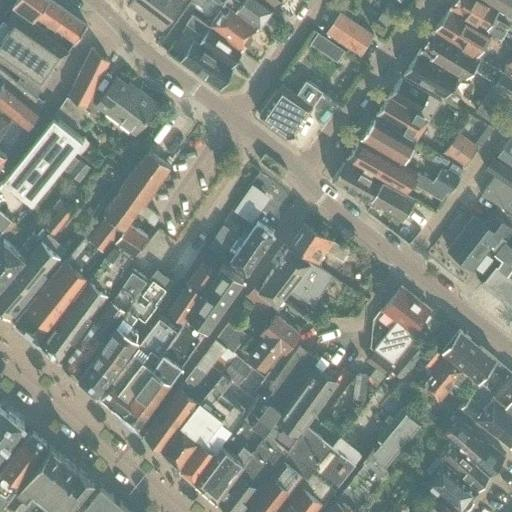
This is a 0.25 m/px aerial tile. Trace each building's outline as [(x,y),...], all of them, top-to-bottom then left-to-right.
[(86,24),(52,0),(17,0),(75,40),(86,24)] [(131,0),(129,3),(162,27),(181,0),(131,0)] [(272,5),(264,0),(231,0),(229,4),(258,26),(272,5)] [(498,9),(482,0),(454,0),(450,6),(489,29),(487,32),(491,35),(490,36),(499,41),(508,25),(494,16),(498,9)] [(482,0),(498,9),(511,17),(511,2),(510,2),(511,0),(482,0)] [(209,24),(241,49),(257,27),(230,6),(224,13),(220,10),(209,24)] [(434,28),(477,55),(490,36),(491,35),(487,32),(447,10),(434,28)] [(36,96),(42,88),(68,50),(12,11),(0,28),(0,58),(21,73),(16,79),(36,96)] [(373,33),(340,11),(326,31),(359,54),(373,33)] [(201,33),(207,25),(192,14),(186,22),(201,33)] [(219,35),(208,28),(198,43),(194,40),(181,61),(220,88),(233,67),(231,66),(242,51),(219,35)] [(434,28),(419,50),(443,65),(465,79),(473,68),(494,82),(502,70),(477,55),(434,28)] [(322,34),(314,46),(338,64),(347,53),(322,34)] [(67,95),(85,107),(102,73),(109,60),(92,47),(67,95)] [(443,65),(419,50),(403,73),(431,88),(449,98),(462,77),(458,74),(443,65)] [(511,53),(502,70),(511,76),(511,53)] [(0,110),(12,119),(24,128),(43,102),(36,96),(16,79),(0,66),(0,110)] [(492,86),(511,98),(511,76),(502,70),(492,86)] [(102,73),(85,108),(89,111),(88,113),(100,121),(106,111),(134,132),(157,102),(139,88),(137,91),(116,76),(113,81),(102,73)] [(401,76),(389,94),(406,104),(420,112),(428,116),(429,117),(430,118),(441,99),(401,76)] [(295,93),(280,83),(259,115),(286,133),(286,134),(294,133),(294,132),(312,105),(322,90),(305,78),(295,93)] [(511,99),(511,98),(492,86),(482,103),(502,115),(511,99)] [(416,138),(429,117),(428,116),(420,112),(406,104),(389,94),(375,114),(416,138)] [(67,96),(56,112),(78,127),(88,113),(89,111),(85,108),(67,96)] [(0,135),(11,119),(0,111),(0,135)] [(0,210),(70,125),(59,115),(41,138),(37,135),(2,179),(0,181),(0,210)] [(416,140),(374,116),(360,137),(402,161),(416,140)] [(70,125),(0,210),(0,236),(83,135),(70,125)] [(477,145),(458,131),(443,152),(463,166),(477,145)] [(511,135),(495,158),(511,170),(511,135)] [(345,158),(404,192),(410,182),(438,197),(444,186),(359,137),(345,158)] [(115,238),(127,221),(170,164),(149,149),(120,188),(120,189),(103,211),(107,213),(89,237),(107,251),(115,238)] [(450,190),(457,180),(460,176),(457,175),(463,167),(435,150),(430,160),(439,166),(431,179),(444,186),(450,190)] [(485,167),(494,173),(511,185),(511,183),(511,170),(492,156),(485,167)] [(404,192),(345,158),(331,179),(372,204),(368,210),(379,218),(380,217),(379,216),(385,207),(403,218),(414,197),(404,192)] [(511,197),(511,185),(494,173),(487,183),(511,199),(511,197)] [(235,206),(245,213),(262,190),(252,183),(235,206)] [(504,209),(511,199),(487,183),(480,193),(504,209)] [(75,208),(66,201),(45,226),(54,233),(75,208)] [(448,248),(473,268),(490,246),(496,251),(511,230),(511,227),(492,212),(484,223),(473,215),(448,248)] [(228,259),(246,271),(273,232),(256,220),(243,238),(238,234),(228,247),(234,251),(228,259)] [(147,234),(127,221),(115,238),(136,252),(147,234)] [(342,258),(347,249),(332,239),(304,222),(290,243),(317,261),(325,249),(342,258)] [(0,308),(9,316),(66,247),(43,228),(38,234),(23,253),(0,281),(0,308)] [(18,249),(3,234),(0,237),(0,281),(23,253),(38,234),(33,231),(18,249)] [(105,254),(83,237),(14,322),(38,343),(50,327),(105,254)] [(50,327),(51,327),(38,344),(59,361),(108,294),(136,252),(115,238),(107,251),(105,254),(50,327)] [(274,266),(258,288),(253,285),(245,296),(264,310),(272,300),(277,303),(288,287),(313,304),(331,274),(288,246),(274,266)] [(511,269),(511,246),(511,247),(498,267),(509,274),(511,269)] [(217,269),(202,259),(167,309),(182,319),(217,269)] [(245,273),(228,261),(195,309),(197,310),(212,320),(242,276),(245,273)] [(62,363),(77,375),(134,297),(138,292),(148,278),(131,266),(111,295),(90,324),(62,363)] [(481,285),(490,292),(504,272),(495,266),(481,285)] [(157,305),(174,280),(156,268),(148,278),(138,292),(157,305)] [(490,292),(499,298),(511,281),(511,278),(504,272),(490,292)] [(511,281),(499,298),(508,305),(511,300),(511,281)] [(431,307),(400,282),(379,308),(394,321),(374,346),(393,362),(420,328),(416,325),(431,307)] [(140,297),(138,300),(134,297),(77,375),(95,392),(138,337),(126,328),(146,301),(140,297)] [(175,332),(121,412),(137,426),(212,320),(197,310),(179,336),(175,332)] [(284,350),(299,331),(275,313),(261,332),(264,335),(248,355),(265,367),(280,348),(284,350)] [(100,395),(121,412),(175,332),(174,332),(175,328),(160,317),(100,395)] [(247,333),(234,324),(228,320),(215,338),(179,385),(143,433),(160,449),(222,371),(236,353),(233,350),(247,333)] [(458,328),(441,349),(478,382),(490,367),(505,379),(493,394),(511,410),(511,372),(495,360),(496,358),(458,328)] [(319,358),(216,499),(230,511),(235,511),(285,448),(283,446),(292,433),(287,429),(291,424),(295,426),(351,346),(335,336),(319,358)] [(426,347),(416,339),(391,369),(401,377),(426,347)] [(194,479),(216,499),(319,358),(300,344),(276,377),(279,379),(266,398),(258,393),(241,415),(243,416),(194,479)] [(391,364),(373,350),(366,359),(375,366),(369,374),(355,372),(352,398),(365,400),(367,379),(375,385),(385,374),(384,373),(391,364)] [(454,387),(465,373),(441,355),(418,385),(438,400),(450,384),(454,387)] [(179,466),(209,432),(221,416),(205,404),(208,401),(210,402),(232,374),(224,368),(222,371),(160,449),(179,466)] [(510,446),(511,444),(511,413),(492,399),(483,410),(468,399),(461,409),(510,446)] [(0,451),(23,422),(0,403),(0,451)] [(364,503),(363,502),(364,500),(363,499),(388,468),(397,457),(411,467),(417,458),(404,448),(426,421),(404,403),(376,437),(380,440),(322,511),(354,511),(357,508),(361,511),(363,511),(371,502),(367,499),(364,503)] [(442,432),(454,443),(489,474),(505,454),(456,415),(442,432)] [(209,432),(179,466),(193,479),(231,428),(224,423),(217,432),(218,433),(216,437),(209,432)] [(284,506),(331,443),(308,425),(238,511),(272,511),(280,502),(284,506)] [(0,506),(48,443),(31,429),(0,470),(0,506)] [(41,500),(72,461),(49,443),(4,504),(14,511),(19,511),(30,498),(27,495),(30,491),(41,500)] [(279,511),(316,511),(335,488),(356,462),(331,443),(284,506),(279,511)] [(489,474),(454,443),(444,457),(477,489),(489,474)] [(461,511),(477,490),(441,460),(423,481),(461,511)] [(72,461),(41,500),(52,509),(49,511),(66,511),(94,478),(78,465),(77,466),(72,461)] [(134,511),(100,483),(75,511),(134,511)] [(425,511),(456,511),(437,497),(425,511)]
